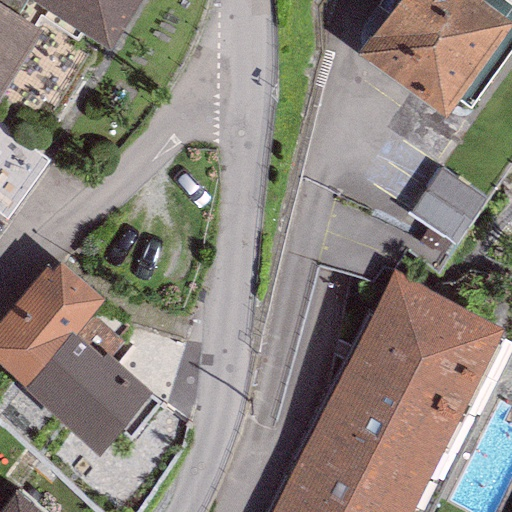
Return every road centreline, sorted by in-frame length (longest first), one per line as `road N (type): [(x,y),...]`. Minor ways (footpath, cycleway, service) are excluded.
road 1 (residential): [(243,56),(214,394),(171,511)]
road 2 (residential): [(243,56),(71,213),(0,299)]
